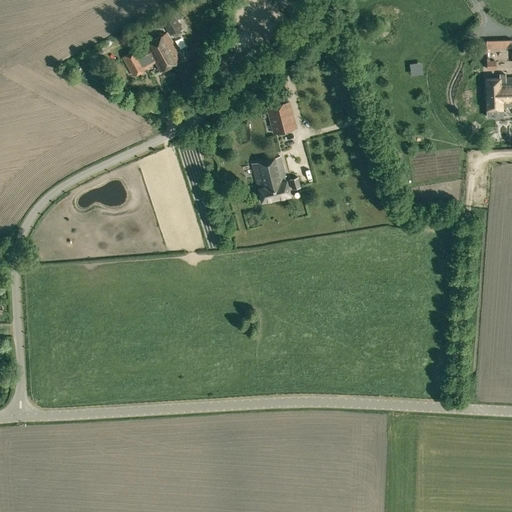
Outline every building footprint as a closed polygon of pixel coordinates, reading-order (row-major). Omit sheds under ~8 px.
[(161,18),(170,35),(182,28),(173,11),(161,18)] [(122,56),(133,76),(147,69),(146,68),(152,65),(151,64),(155,62),(160,70),(179,60),(175,51),(176,50),(166,33),(144,44),(151,58),(143,62),(138,53),(136,49),(122,56)] [(511,35),(488,37),(488,49),(511,48),(511,35)] [(208,81),(222,87),(231,64),(217,58),(208,81)] [(511,76),(485,78),(487,109),(503,108),(503,107),(511,106),(511,76)] [(288,104),(267,109),(273,133),(293,128),(288,104)] [(251,163),(262,202),(291,195),(281,156),(251,163)] [(289,179),(292,189),(301,186),(298,176),(289,179)]
